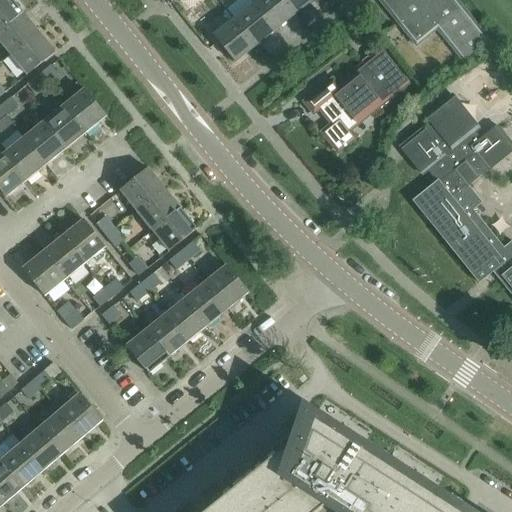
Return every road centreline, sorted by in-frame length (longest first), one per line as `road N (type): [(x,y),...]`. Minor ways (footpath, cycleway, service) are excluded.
road 1 (unknown): [(187,511),(329,398),(493,511)]
road 2 (tertiary): [(337,283),(193,129),(92,0)]
road 3 (unclassified): [(140,443),(337,283)]
road 4 (residential): [(140,443),(0,270)]
road 5 (tertiary): [(511,406),(337,283)]
road 6 (residential): [(0,246),(121,147)]
